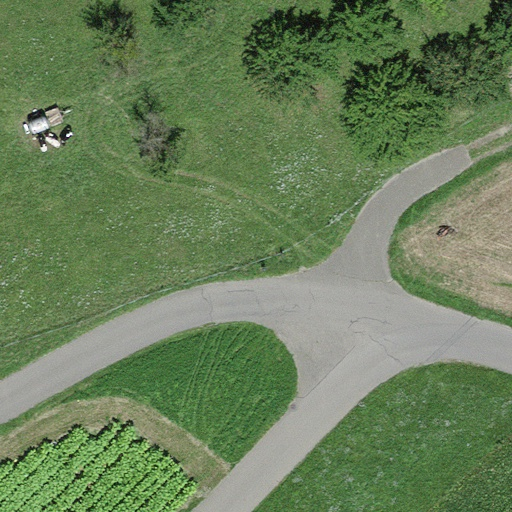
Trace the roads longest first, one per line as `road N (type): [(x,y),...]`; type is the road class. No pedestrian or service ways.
road 1 (residential): [(0,404),(120,338),(223,306),(345,308),(405,325)]
road 2 (unclassified): [(221,511),(405,325)]
road 3 (track): [(345,308),(375,228),(419,183),(511,137)]
